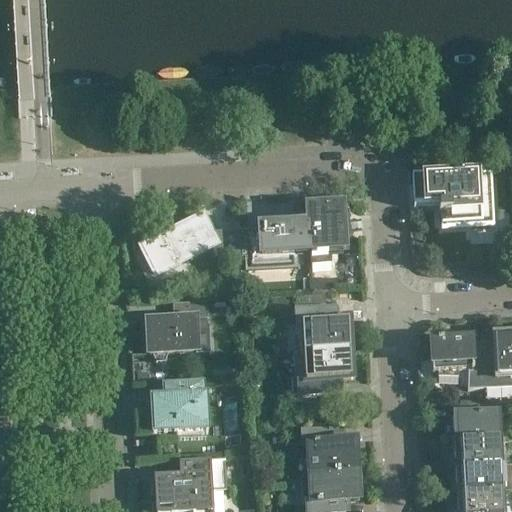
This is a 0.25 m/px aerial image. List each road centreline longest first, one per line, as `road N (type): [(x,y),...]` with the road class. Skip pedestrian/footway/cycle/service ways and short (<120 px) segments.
road 1 (residential): [(91,185),(377,172),(387,305)]
road 2 (residential): [(107,511),(91,185)]
road 3 (residential): [(387,305),(399,511)]
road 4 (residential): [(387,305),(511,297)]
